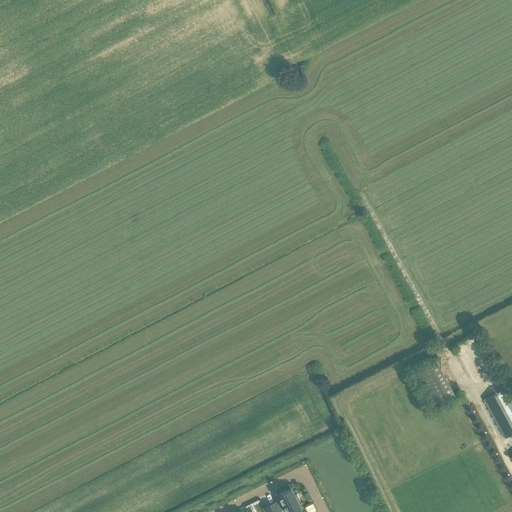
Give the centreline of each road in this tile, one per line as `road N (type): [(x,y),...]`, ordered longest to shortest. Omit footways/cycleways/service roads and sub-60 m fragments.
road 1 (track): [(443,343),(345,400),(395,511)]
road 2 (track): [(443,343),(361,193)]
road 3 (residential): [(219,511),(293,474),(307,478),(324,511)]
